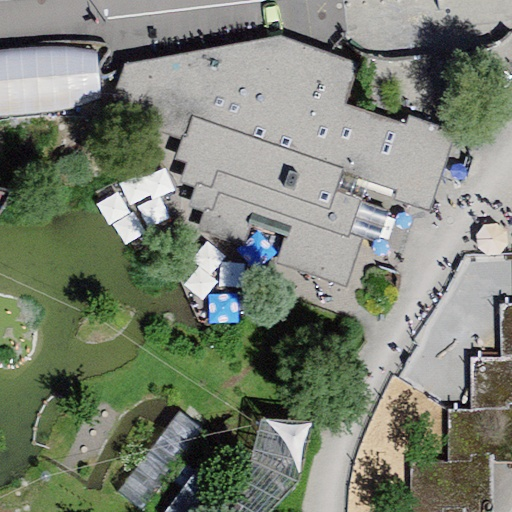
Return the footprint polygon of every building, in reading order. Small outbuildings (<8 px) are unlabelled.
[(138,70),(125,66),(106,118),(158,136),(161,128),(187,137),(180,158),(191,162),(185,178),(199,183),(191,203),(207,209),(200,229),(245,245),(253,223),(290,236),(281,260),(348,283),(364,238),(352,233),(363,202),(370,181),(392,121),(345,104),(349,93),(324,85),(330,67),(298,55),(295,62),(245,44),(242,51),(225,45),(221,56),(206,51),(204,59),(189,54),(186,62),(174,58),(171,65),(158,60),(155,68),(141,63),(138,70)] [(0,115),(4,115),(44,114),(72,109),(93,102),(103,98),(98,53),(84,50),(50,48),(7,50),(0,51),(0,115)] [(370,181),(434,203),(458,134),(409,118),(406,125),(392,121),(370,181)] [(0,208),(14,189),(0,188),(0,208)] [(395,213),(363,202),(352,233),(364,238),(385,243),(395,213)] [(511,299),(500,300),(500,355),(473,355),(473,410),(449,410),(449,461),(413,461),(413,511),(495,511),(495,466),(511,465),(511,299)]
